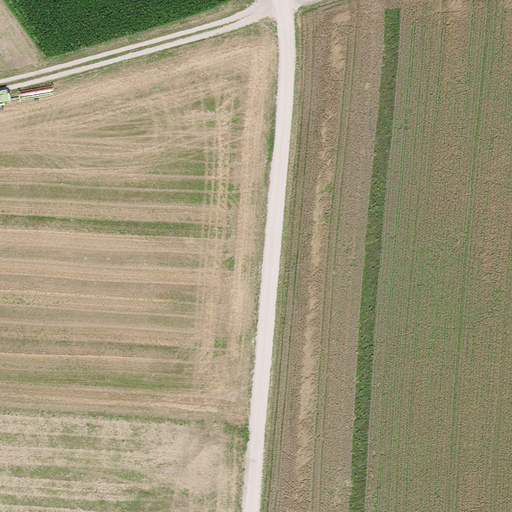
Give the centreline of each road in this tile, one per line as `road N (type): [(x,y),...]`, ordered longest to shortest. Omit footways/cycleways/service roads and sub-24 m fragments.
road 1 (track): [(251,511),(272,274),(280,0)]
road 2 (track): [(0,87),(295,0)]
